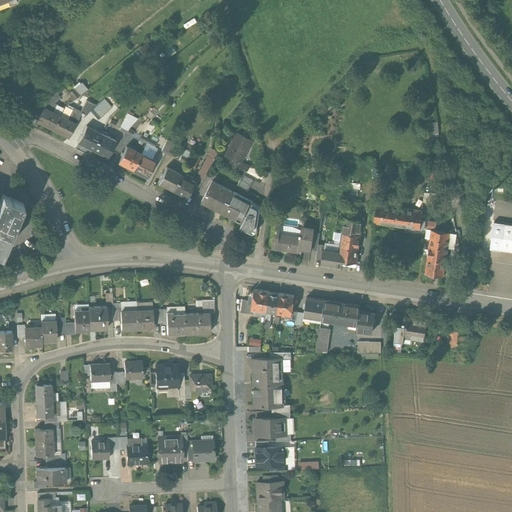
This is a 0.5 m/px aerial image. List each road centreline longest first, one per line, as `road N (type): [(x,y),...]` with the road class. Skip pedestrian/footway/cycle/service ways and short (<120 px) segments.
road 1 (track): [(271,160),(359,56),(423,45),(469,276),(466,301)]
road 2 (residential): [(228,360),(130,343),(42,361),(19,387),(19,466)]
road 3 (unclassified): [(226,267),(511,308)]
road 4 (residential): [(0,135),(32,140),(217,235)]
road 5 (track): [(178,0),(0,134)]
road 6 (track): [(384,289),(389,511)]
road 7 (track): [(271,160),(219,0)]
road 8 (unclassified): [(75,263),(138,256),(226,267)]
road 9 (residential): [(75,263),(54,208),(0,135)]
road 10 (residential): [(232,484),(101,491)]
road 11 (residential): [(232,484),(228,360)]
road 12 (secondary): [(511,98),(442,0)]
